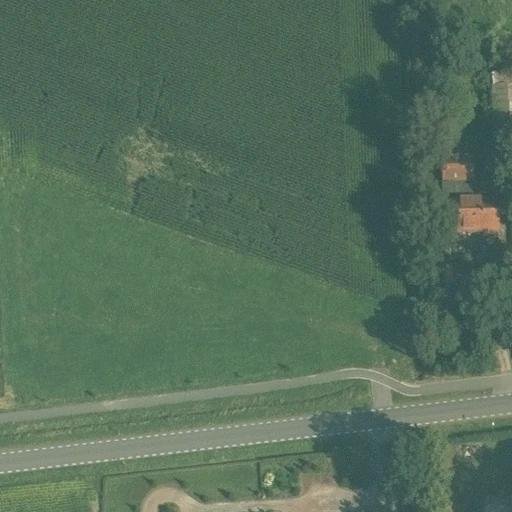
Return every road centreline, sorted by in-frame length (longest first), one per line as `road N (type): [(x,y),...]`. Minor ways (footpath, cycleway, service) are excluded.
road 1 (tertiary): [(383,419),(0,463)]
road 2 (tertiary): [(511,405),(383,419)]
